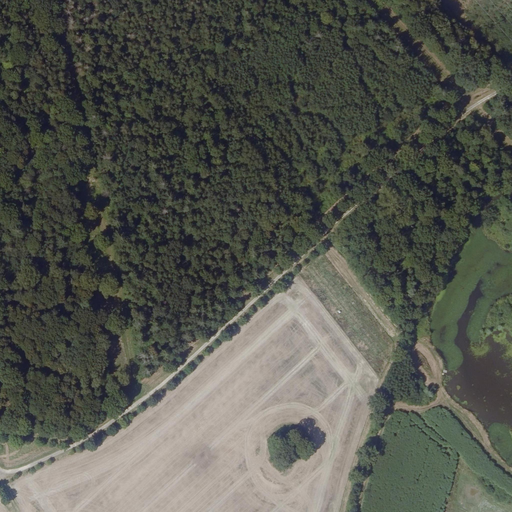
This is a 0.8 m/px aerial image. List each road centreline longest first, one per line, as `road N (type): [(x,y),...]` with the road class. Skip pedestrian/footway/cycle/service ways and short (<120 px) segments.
road 1 (track): [(0,474),(81,441),(153,392),(360,201),(467,110),(511,84)]
road 2 (track): [(371,0),(511,149)]
